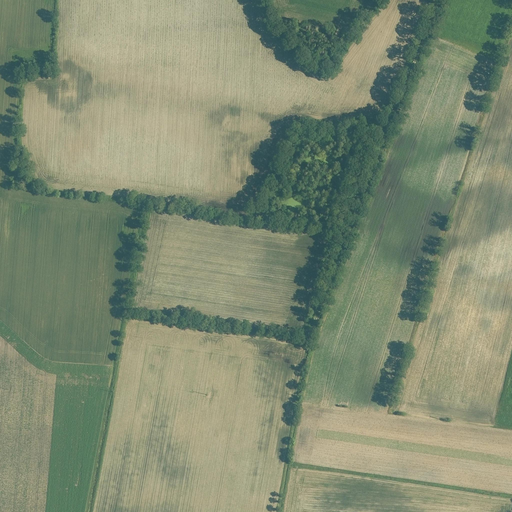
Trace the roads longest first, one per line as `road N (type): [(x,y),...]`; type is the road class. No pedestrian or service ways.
road 1 (track): [(389,124),(306,343)]
road 2 (track): [(439,0),(389,124),(335,123)]
